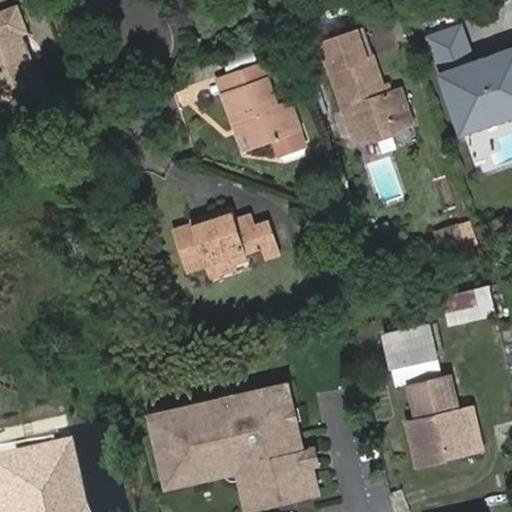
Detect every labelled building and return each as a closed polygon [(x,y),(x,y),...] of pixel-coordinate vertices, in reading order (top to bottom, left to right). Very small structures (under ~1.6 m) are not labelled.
[(53,95),(44,66),(39,68),(36,58),(31,60),(26,43),(31,41),(28,32),(33,30),(22,0),(20,0),(0,6),(0,102),(3,110),(53,95)] [(420,0),(408,0),(401,2),(408,22),(426,15),(420,0)] [(297,29),(275,37),(280,51),(302,43),(297,29)] [(464,29),(434,38),(451,84),(467,130),(511,113),(511,61),(480,73),(464,29)] [(376,93),(384,90),(374,60),(368,62),(359,33),(323,46),(356,145),(374,140),(379,143),(393,138),(396,132),(413,127),(402,93),(390,97),(385,98),(379,101),(376,93)] [(303,56),(287,61),(293,79),(309,74),(303,56)] [(225,93),(235,124),(243,121),(253,152),(273,145),(299,136),(301,136),(290,105),(280,107),(270,78),(265,65),(259,66),(229,76),(234,90),(225,93)] [(234,90),(229,76),(220,79),(225,93),(234,90)] [(384,90),(376,93),(379,101),(385,98),(390,97),(387,89),(384,90)] [(243,121),(235,124),(246,154),(253,152),(243,121)] [(304,151),(299,136),(273,145),(278,160),(283,162),(302,155),(304,151)] [(170,232),(179,266),(190,262),(192,269),(201,266),(202,273),(229,265),(244,261),(242,255),(258,250),(252,231),(248,218),(232,223),(228,211),(209,216),(211,220),(200,224),(199,219),(188,222),(189,227),(170,232)] [(492,223),(473,230),(478,245),(496,238),(492,223)] [(442,251),(464,249),(461,224),(439,227),(442,251)] [(267,226),(252,231),(258,250),(262,262),(277,258),(267,226)] [(93,251),(98,270),(112,267),(107,248),(93,251)] [(190,262),(179,266),(181,272),(192,269),(190,262)] [(231,272),(229,265),(202,273),(204,280),(231,272)] [(485,289),(437,300),(444,330),(491,320),(485,289)] [(385,335),(392,366),(437,357),(430,326),(385,335)] [(437,357),(392,366),(396,387),(441,377),(437,357)] [(411,384),(418,419),(419,419),(427,455),(467,445),(459,410),(451,375),(441,377),(411,384)] [(289,384),(282,386),(287,408),(294,406),(289,384)] [(194,481),(247,468),(246,465),(259,461),(262,474),(266,489),(270,488),(274,503),(320,492),(315,465),(310,447),(304,449),(294,406),(287,408),(282,386),(163,414),(178,480),(193,476),(194,481)] [(410,421),(419,464),(484,449),(474,406),(459,410),(467,445),(427,455),(419,419),(418,419),(410,421)] [(78,511),(64,438),(0,450),(0,511),(78,511)] [(316,446),(310,447),(315,465),(321,465),(316,446)] [(252,475),(258,475),(262,474),(259,461),(246,465),(247,468),(247,469),(249,472),(252,475)] [(193,476),(178,480),(180,484),(194,481),(193,476)] [(270,488),(266,489),(269,504),(274,503),(270,488)]
